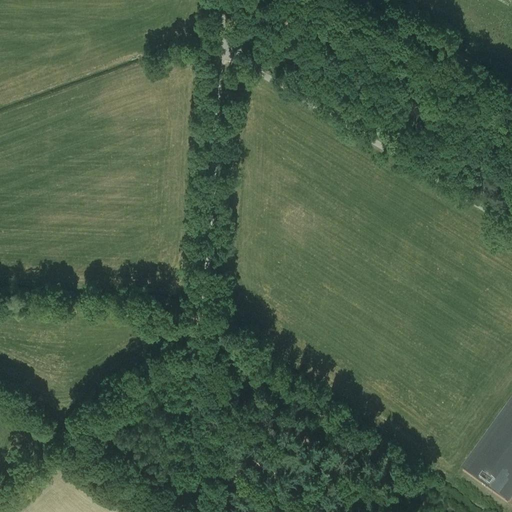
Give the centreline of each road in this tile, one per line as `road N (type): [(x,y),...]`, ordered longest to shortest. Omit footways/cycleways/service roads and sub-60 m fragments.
road 1 (unclassified): [(204,350),(224,0)]
road 2 (track): [(207,511),(204,350)]
